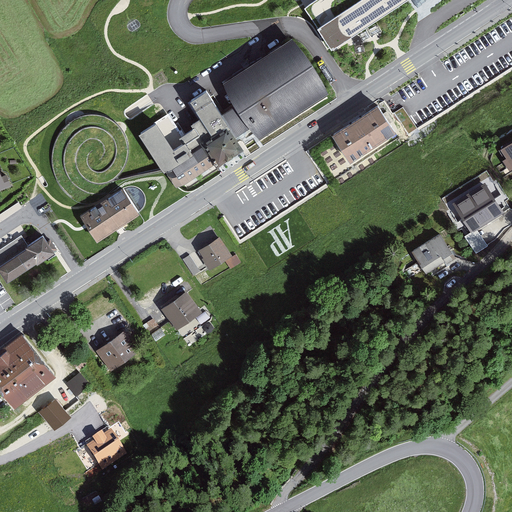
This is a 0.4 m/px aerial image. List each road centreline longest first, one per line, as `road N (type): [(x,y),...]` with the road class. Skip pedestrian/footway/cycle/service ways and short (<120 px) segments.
road 1 (secondary): [(0,332),(511,0)]
road 2 (unclassified): [(511,232),(378,373),(275,511)]
road 3 (tertiary): [(277,511),(421,445),(444,446),(470,469),(471,511)]
